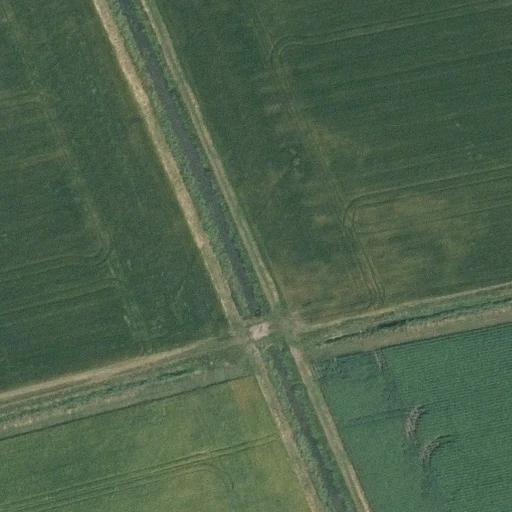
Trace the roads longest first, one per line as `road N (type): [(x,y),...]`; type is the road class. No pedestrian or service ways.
road 1 (track): [(0,406),(285,330),(145,0)]
road 2 (track): [(285,330),(364,511)]
road 3 (track): [(247,342),(322,511)]
